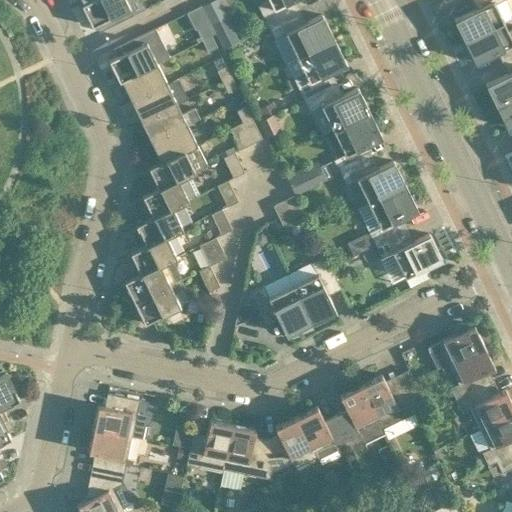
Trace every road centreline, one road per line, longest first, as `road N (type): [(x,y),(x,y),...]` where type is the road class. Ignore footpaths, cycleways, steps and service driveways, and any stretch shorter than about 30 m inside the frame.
road 1 (residential): [(71,350),(268,385),(509,270)]
road 2 (residential): [(71,350),(105,159),(102,134),(40,13),(23,0)]
road 3 (tertiary): [(509,270),(381,0)]
road 4 (residential): [(31,500),(44,475),(71,350)]
